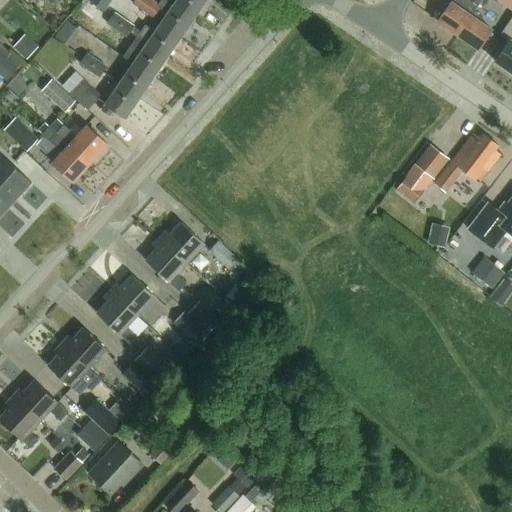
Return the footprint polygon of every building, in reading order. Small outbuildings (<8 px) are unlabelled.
[(90,0),(106,11),(113,0),(90,0)] [(153,0),(136,0),(134,4),(154,17),(160,8),(162,5),(160,4),(153,0)] [(171,0),(160,0),(162,1),(160,4),(162,5),(160,8),(167,13),(161,22),(180,36),(194,15),(171,0)] [(171,0),(194,15),(205,0),(171,0)] [(475,10),(481,0),(453,0),(454,0),(453,0),(451,0),(438,20),(458,34),(475,10)] [(511,0),(499,0),(511,8),(511,0)] [(478,48),(492,28),(479,20),(482,15),(475,10),(458,34),(478,48)] [(115,13),(112,18),(131,31),(135,27),(115,13)] [(511,17),(500,35),(509,41),(495,60),(511,72),(511,17)] [(112,18),(108,23),(128,36),(131,32),(131,31),(112,18)] [(66,44),(78,28),(68,21),(56,37),(66,44)] [(131,31),(131,32),(138,37),(138,36),(167,56),(180,36),(161,22),(155,31),(146,25),(142,31),(135,27),(131,31)] [(13,46),(27,59),(39,46),(25,33),(13,46)] [(138,37),(124,57),(133,63),(153,76),(167,56),(138,36),(138,37)] [(0,41),(0,69),(9,78),(24,62),(1,41),(0,41)] [(108,66),(88,53),(84,58),(104,72),(108,66)] [(104,72),(84,58),(81,64),(100,77),(104,72)] [(133,63),(119,82),(139,96),(153,76),(133,63)] [(75,99),(70,95),(53,78),(43,89),(65,110),(75,99)] [(88,111),(101,96),(84,80),(70,95),(75,99),(88,111)] [(119,82),(101,109),(109,115),(113,109),(125,117),(139,96),(119,82)] [(39,139),(16,117),(4,130),(27,152),(39,139)] [(90,162),(107,144),(87,126),(77,136),(57,118),(51,126),(90,162)] [(73,181),(90,162),(51,126),(43,134),(63,151),(52,163),(73,181)] [(474,133),(434,183),(446,192),(463,170),(479,182),(501,154),(495,149),(498,145),(483,133),(479,137),(474,133)] [(418,165),(398,190),(412,202),(432,177),(434,178),(449,159),(431,145),(416,163),(418,165)] [(0,153),(0,190),(13,202),(31,182),(0,153)] [(0,190),(0,216),(13,202),(0,190)] [(511,234),(511,197),(501,212),(488,202),(468,228),(493,247),(506,230),(511,234)] [(187,262),(205,243),(181,221),(163,240),(187,262)] [(444,247),(447,236),(433,233),(430,244),(444,247)] [(177,273),(187,262),(163,240),(146,259),(169,281),(181,292),(188,283),(177,273)] [(232,269),(241,260),(219,240),(211,249),(232,269)] [(492,287),(504,271),(495,264),(483,280),(492,287)] [(114,293),(138,315),(156,296),(132,274),(114,293)] [(127,327),(138,315),(114,293),(97,312),(120,334),(130,343),(137,335),(127,327)] [(211,331),(222,319),(200,300),(190,311),(211,331)] [(198,345),(208,334),(184,311),(174,322),(198,345)] [(89,368),(107,348),(83,327),(66,346),(89,368)] [(66,346),(48,365),(71,387),(72,386),(80,394),(88,385),(80,377),(89,368),(66,346)] [(134,360),(160,384),(171,371),(146,348),(134,360)] [(159,384),(160,384),(134,360),(122,374),(146,396),(158,383),(159,384)] [(92,386),(103,379),(94,367),(83,375),(92,386)] [(17,399),(40,421),(50,410),(61,419),(68,411),(34,380),(17,399)] [(108,434),(120,420),(97,398),(84,412),(108,434)] [(30,432),(40,421),(17,399),(0,417),(0,419),(30,447),(38,439),(30,432)] [(65,446),(57,438),(52,443),(60,451),(65,446)] [(166,439),(151,454),(162,464),(177,449),(166,439)] [(124,484),(143,464),(119,441),(89,473),(111,493),(122,481),(124,484)] [(84,449),(78,456),(83,461),(84,461),(90,454),(84,449)] [(71,451),(55,468),(67,479),(83,462),(71,451)] [(268,493),(274,487),(264,478),(246,496),(252,502),(264,490),(268,493)] [(194,511),(186,504),(198,491),(186,480),(164,503),(173,511),(194,511)] [(221,511),(223,511),(239,495),(229,485),(212,504),(221,511)]
